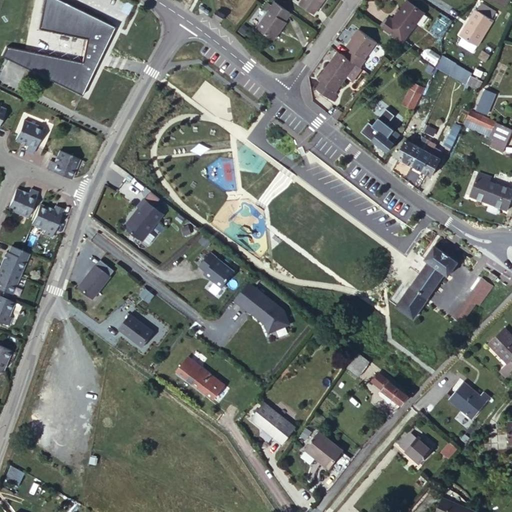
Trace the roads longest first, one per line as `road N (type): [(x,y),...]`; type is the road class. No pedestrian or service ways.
road 1 (tertiary): [(283,92),(456,227),(482,240),(508,240)]
road 2 (residential): [(0,448),(90,195)]
road 3 (residential): [(90,195),(146,76),(185,21)]
road 4 (residential): [(316,511),(414,400)]
road 5 (tertiary): [(185,21),(283,92)]
